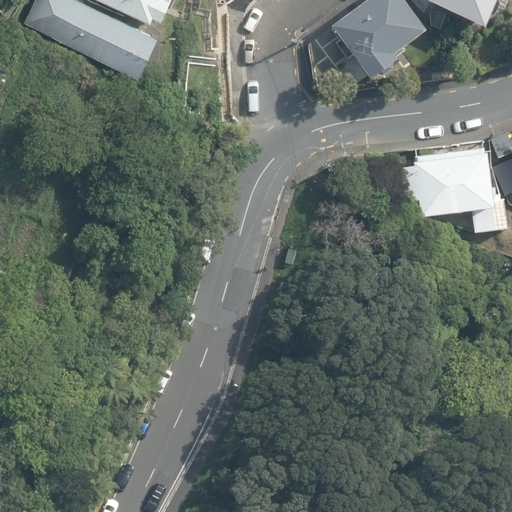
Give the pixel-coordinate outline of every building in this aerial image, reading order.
[(29,0),(18,24),(137,80),(157,36),(80,0),(29,0)] [(103,0),(152,21),(153,17),(162,20),(170,0),(103,0)] [(366,0),(332,25),(368,76),(397,56),(394,51),(426,29),(405,0),(366,0)] [(433,0),(483,22),(492,0),(433,0)] [(511,139),(510,140),(507,133),(490,140),(501,166),(494,169),(506,196),(511,193),(511,139)] [(472,212),(475,232),(508,228),(505,200),(493,202),(487,154),(485,155),(484,150),(416,158),(417,166),(399,169),(403,195),(397,195),(398,205),(419,202),(421,219),(472,212)] [(341,161),(346,192),(370,188),(365,157),(341,161)]
